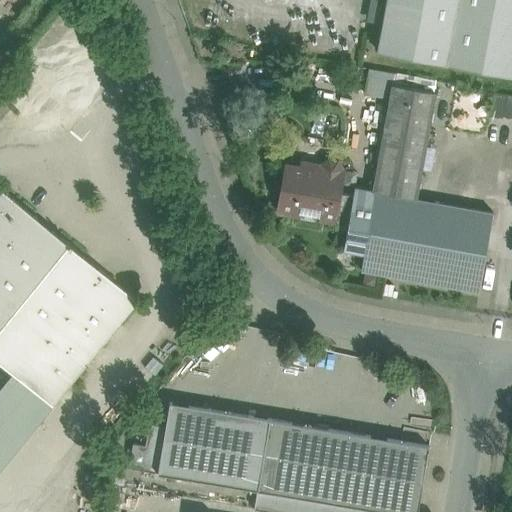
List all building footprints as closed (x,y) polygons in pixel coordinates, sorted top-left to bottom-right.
[(368,0),(368,20),(380,20),(380,0),(368,0)] [(511,0),(386,0),(377,51),(511,75),(511,0)] [(395,74),(369,69),(364,93),(390,97),(392,85),(393,85),(395,74)] [(390,97),(373,191),(375,191),(416,198),(435,92),(393,85),(392,85),(390,97)] [(507,94),(495,92),(491,115),(502,118),(503,116),(507,94)] [(511,95),(507,94),(503,116),(511,117),(511,95)] [(159,182),(148,150),(141,152),(152,185),(159,182)] [(323,167),(302,164),(301,169),(286,166),(278,211),(296,214),(297,208),(322,212),(321,215),(324,219),(349,223),(354,195),(339,193),(343,171),(340,170),(340,168),(336,163),(329,161),(323,165),(323,167)] [(138,300),(0,187),(0,361),(52,404),(138,300)] [(373,191),(355,188),(354,195),(349,223),(345,247),(364,250),(375,191),(373,191)] [(416,198),(375,191),(364,250),(361,270),(479,291),(493,212),(416,198)] [(28,391),(13,409),(34,427),(49,409),(28,391)] [(269,419),(170,402),(165,427),(158,473),(257,489),(269,419)] [(417,511),(429,445),(269,419),(257,489),(254,509),(271,511),(417,511)] [(165,427),(149,425),(145,445),(133,443),(129,468),(158,473),(165,427)]
